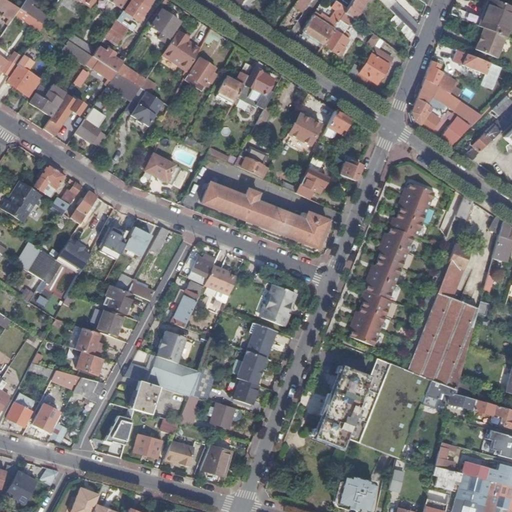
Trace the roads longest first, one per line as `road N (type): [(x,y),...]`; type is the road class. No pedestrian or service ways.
road 1 (residential): [(72,461),(197,228)]
road 2 (residential): [(242,507),(331,281)]
road 3 (residential): [(391,126),(198,0)]
road 4 (residential): [(14,126),(121,197),(197,228)]
road 5 (residential): [(72,461),(242,507)]
road 6 (residential): [(331,281),(391,126)]
road 7 (residential): [(511,207),(391,126)]
road 8 (residential): [(197,228),(331,281)]
road 9 (residential): [(391,126),(443,0)]
